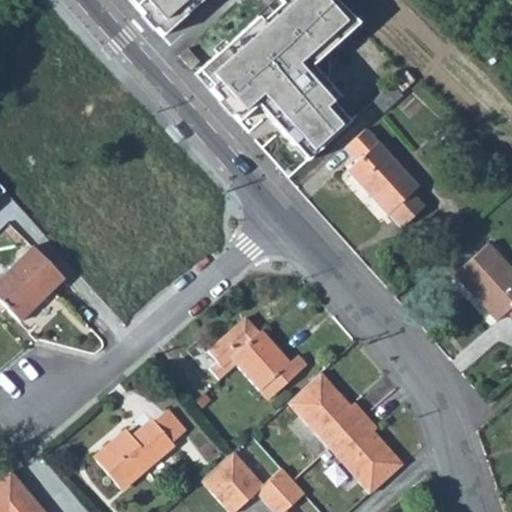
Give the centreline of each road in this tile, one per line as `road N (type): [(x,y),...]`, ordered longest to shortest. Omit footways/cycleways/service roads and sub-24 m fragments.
road 1 (residential): [(473,511),(443,408),(411,359),(281,216)]
road 2 (unclassified): [(281,216),(114,354),(32,394)]
road 3 (residential): [(281,216),(89,0)]
